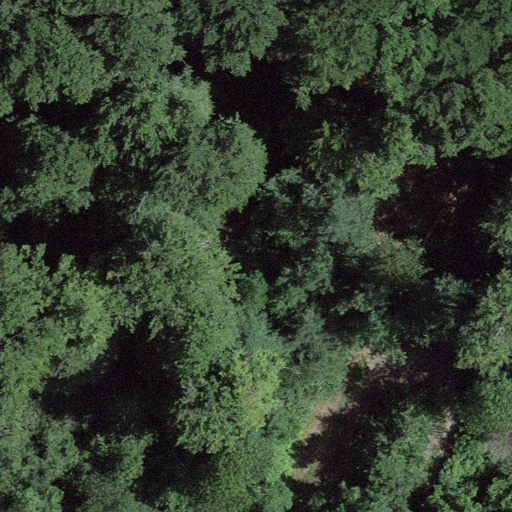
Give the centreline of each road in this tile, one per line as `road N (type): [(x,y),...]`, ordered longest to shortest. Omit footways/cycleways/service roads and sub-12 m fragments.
road 1 (track): [(162,511),(145,472),(187,298),(293,101),(249,41),(90,99),(0,147)]
road 2 (track): [(418,511),(450,401),(401,377),(302,511)]
road 3 (track): [(401,377),(511,145)]
